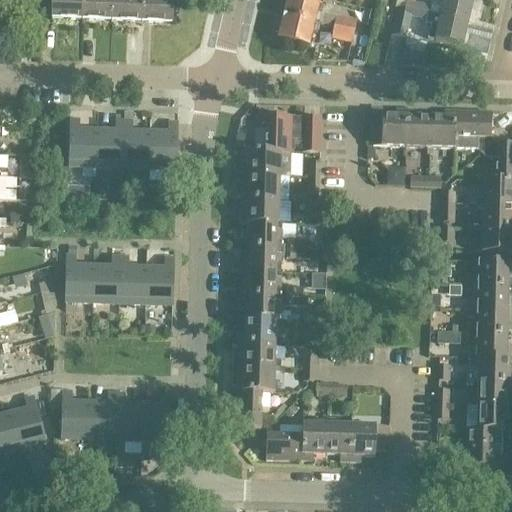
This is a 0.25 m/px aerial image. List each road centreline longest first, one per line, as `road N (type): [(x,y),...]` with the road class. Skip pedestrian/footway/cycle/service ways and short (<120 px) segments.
road 1 (residential): [(194,491),(201,136),(216,82)]
road 2 (residential): [(216,82),(497,93)]
road 3 (residential): [(0,74),(216,82)]
road 4 (residential): [(400,497),(194,491)]
